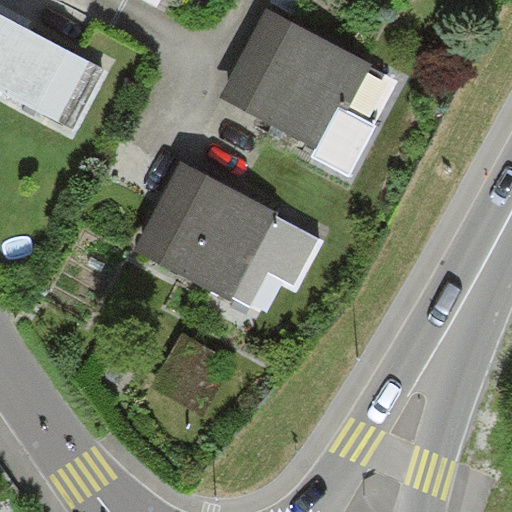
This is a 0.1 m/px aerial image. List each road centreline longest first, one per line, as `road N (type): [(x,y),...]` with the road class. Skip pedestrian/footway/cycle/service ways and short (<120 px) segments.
road 1 (primary): [(446,344),(358,444),(312,511)]
road 2 (tertiary): [(115,511),(0,358)]
road 3 (primary): [(419,511),(446,344)]
road 4 (primary): [(511,193),(446,344)]
